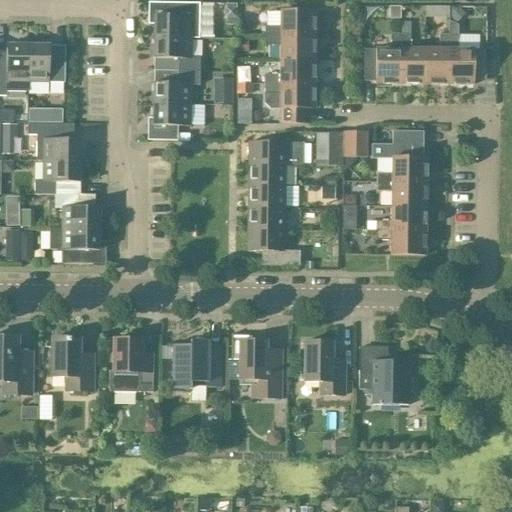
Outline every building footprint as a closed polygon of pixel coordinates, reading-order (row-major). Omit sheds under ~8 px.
[(154,38),(191,39),(199,39),(200,4),(166,3),(166,16),(155,16),(154,38)] [(319,14),(316,14),(316,12),(281,12),(281,27),(265,27),(265,36),(315,37),(315,27),(319,27),(319,14)] [(487,50),(479,50),(480,49),(480,48),(479,46),(479,45),(478,44),(477,42),(476,41),(474,40),(472,39),(471,38),(459,38),(459,25),(449,21),(449,35),(449,85),(473,86),(473,80),(486,80),(487,50)] [(401,85),(401,35),(391,35),(391,50),(376,50),(364,50),(364,82),(376,82),(376,85),(401,85)] [(401,85),(425,85),(425,50),(411,50),(411,35),(401,35),(401,85)] [(425,85),(449,85),(449,35),(440,35),(440,50),(425,50),(425,85)] [(280,46),(280,61),(315,61),(315,37),(265,36),(265,46),(280,46)] [(191,39),(154,38),(154,59),(154,71),(180,72),(200,72),(200,60),(191,60),(191,39)] [(28,91),(28,83),(29,46),(7,45),(7,46),(0,46),(0,96),(7,97),(7,91),(28,91)] [(29,46),(28,83),(65,83),(66,46),(29,46)] [(265,75),(265,85),(315,85),(315,61),(280,61),(280,75),(265,75)] [(180,72),(154,71),(154,84),(153,105),(190,106),(191,84),(180,84),(180,72)] [(201,76),(202,94),(214,94),(214,105),(233,105),(232,77),(214,78),(214,75),(201,76)] [(265,94),(265,103),(271,110),(280,110),(280,124),(310,124),(310,110),(315,110),(315,85),(265,85),(265,94)] [(190,106),(153,105),(153,119),(148,119),(148,142),(178,142),(178,127),(190,127),(190,106)] [(0,137),(0,138),(1,153),(14,153),(12,112),(0,112),(0,137)] [(43,161),(80,162),(81,141),(51,140),(51,124),(27,124),(27,134),(36,134),(35,161),(43,161)] [(377,173),(377,183),(427,184),(427,159),(412,159),(412,151),(427,151),(428,132),(396,132),(396,145),(376,145),(376,159),(392,160),(392,174),(377,173)] [(343,166),(343,158),(343,134),(331,134),(331,166),(343,166)] [(355,134),(343,134),(343,158),(355,158),(355,134)] [(367,134),(355,134),(355,158),(367,158),(367,134)] [(249,165),(285,165),(301,165),(301,143),(249,143),(249,165)] [(80,162),(43,161),(43,182),(35,182),(35,195),(55,195),(55,196),(80,196),(80,195),(80,162)] [(249,165),(249,187),(285,187),(285,165),(249,165)] [(426,208),(427,184),(377,183),(377,192),(392,193),(391,207),(426,208)] [(248,209),(284,209),(285,187),(249,187),(248,209)] [(80,196),(55,196),(54,208),(63,208),(62,230),(99,230),(100,208),(94,208),(95,196),(80,195),(80,196)] [(376,231),(426,232),(426,222),(431,222),(431,210),(426,210),(426,208),(391,207),(391,222),(376,221),(376,231)] [(248,209),(248,231),(284,231),(284,209),(248,209)] [(99,230),(62,230),(50,230),(50,251),(62,251),(62,265),(93,265),(93,251),(99,251),(99,230)] [(4,232),(5,261),(32,260),(31,231),(4,232)] [(284,231),(248,231),(248,252),(262,253),(262,266),(300,267),(300,252),(284,251),(284,231)] [(425,256),(426,232),(376,231),(376,241),(391,241),(391,256),(425,256)] [(240,360),(239,381),(252,381),(252,400),(281,400),(281,364),(266,363),(267,342),(252,342),(252,337),(233,337),(233,335),(232,335),(231,361),(233,361),(233,360),(240,360)] [(31,396),(31,368),(17,368),(18,339),(0,338),(0,382),(3,382),(3,395),(31,396)] [(93,392),(93,368),(80,368),(80,340),(70,340),(70,339),(52,339),(52,378),(66,378),(66,392),(93,392)] [(142,340),(114,340),(114,373),(111,373),(111,393),(153,393),(153,364),(154,355),(142,354),(142,340)] [(173,346),(173,390),(191,390),(191,383),(206,383),(206,388),(221,388),(222,346),(209,346),(209,341),(191,341),(191,346),(173,346)] [(333,343),(305,343),(304,383),(320,383),(320,396),(345,397),(345,361),(333,360),(333,343)] [(388,348),(374,348),(373,374),(359,374),(359,390),(373,391),(373,406),(409,406),(409,362),(387,362),(388,348)]
